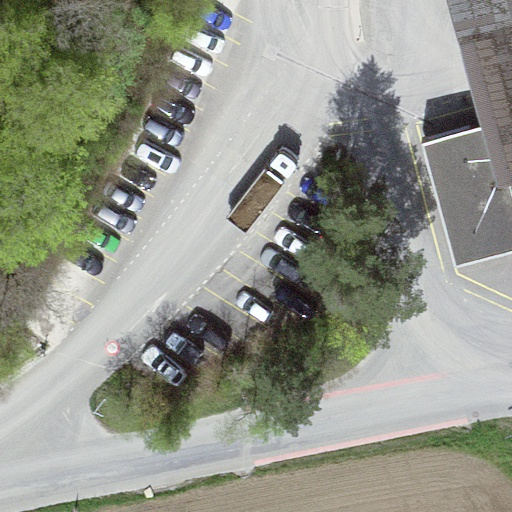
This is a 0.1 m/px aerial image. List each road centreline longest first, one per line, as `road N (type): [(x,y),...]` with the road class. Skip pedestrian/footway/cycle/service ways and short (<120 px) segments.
road 1 (track): [(0,452),(238,165),(291,0)]
road 2 (residential): [(0,472),(511,381)]
road 3 (track): [(441,394),(356,84),(303,0)]
